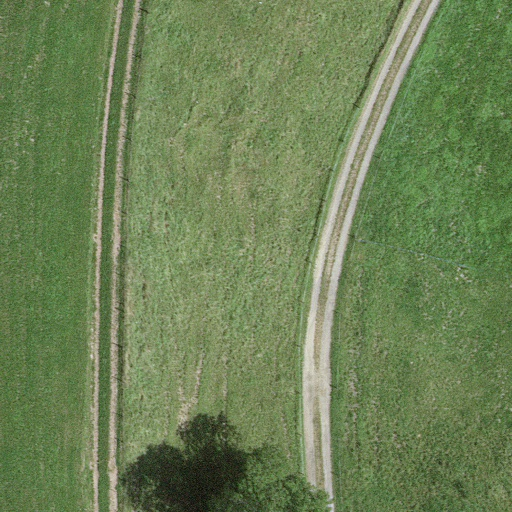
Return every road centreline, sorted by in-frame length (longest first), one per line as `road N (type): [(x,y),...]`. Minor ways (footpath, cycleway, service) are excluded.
road 1 (track): [(327,511),(323,299),(347,181),(432,0)]
road 2 (track): [(121,0),(102,141),(101,511)]
